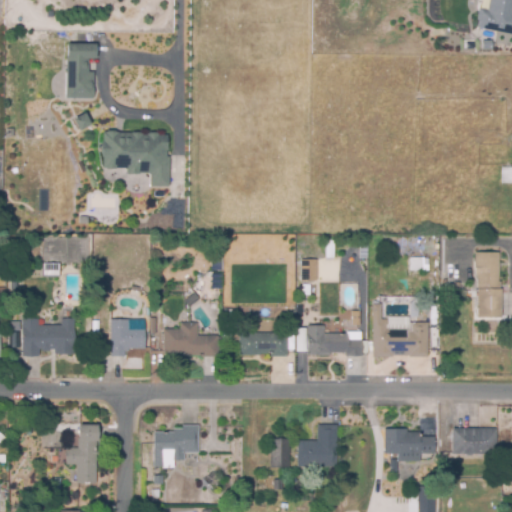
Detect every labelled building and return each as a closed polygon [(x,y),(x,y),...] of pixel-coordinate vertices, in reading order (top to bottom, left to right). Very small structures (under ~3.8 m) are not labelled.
[(473,28),(511,34),(511,13),(511,8),(511,0),(487,0),(486,9),(477,7),(473,28)] [(99,42),(99,58),(90,58),(90,70),(97,70),(96,97),(67,96),(68,56),(70,57),(70,42),(99,42)] [(77,118),(87,112),(94,123),(83,129),(77,118)] [(153,186),(153,172),(129,172),(129,167),(105,167),(105,131),(166,131),(166,134),(170,134),(170,156),(172,156),(172,186),(153,186)] [(511,186),(501,185),(502,165),(511,165),(511,186)] [(325,261),(325,244),(333,244),(333,261),(325,261)] [(358,257),(352,253),(359,244),(365,248),(358,257)] [(472,252),(472,267),(474,267),(474,318),(500,318),(500,288),(498,288),(498,281),(496,281),(496,252),(472,252)] [(427,277),(422,277),(422,271),(410,271),(410,258),(423,258),(423,259),(427,259),(427,277)] [(301,281),(300,261),(315,260),(316,281),(301,281)] [(58,277),(42,276),(43,264),(58,265),(58,277)] [(65,300),(78,299),(77,273),(64,273),(65,300)] [(309,296),(301,296),(301,285),(310,285),(309,296)] [(427,357),(409,357),(409,356),(391,356),(391,357),(372,357),(372,305),(378,305),(378,296),(418,296),(418,317),(409,317),(409,323),(427,323),(427,357)] [(191,311),(186,305),(197,298),(201,304),(191,311)] [(38,357),(22,357),(22,320),(36,320),(36,326),(60,326),(61,320),(73,320),(73,354),(54,354),(54,350),(38,350),(38,357)] [(123,356),(109,356),(109,321),(144,321),(144,349),(127,349),(127,352),(123,352),(123,356)] [(19,331),(10,331),(10,322),(19,322),(19,331)] [(216,357),(197,357),(197,356),(185,356),(185,354),(162,353),(163,330),(179,330),(179,323),(196,324),(196,337),(217,337),(216,357)] [(428,342),(428,327),(437,327),(437,342),(428,342)] [(304,352),(296,352),(296,329),(305,329),(304,352)] [(345,357),(345,353),(329,353),(329,355),(312,356),(312,331),(323,331),(323,334),(347,334),(347,333),(360,333),(360,340),(361,340),(361,342),(367,341),(367,353),(361,353),(362,357),(345,357)] [(287,357),(270,357),(270,355),(260,355),(260,356),(238,356),(238,334),(287,334),(287,357)] [(395,461),(395,454),(384,454),(383,425),(405,425),(405,433),(419,433),(419,437),(434,437),(434,454),(418,454),(418,461),(395,461)] [(95,483),(76,483),(76,465),(66,465),(66,448),(77,449),(77,439),(79,439),(79,426),(97,426),(96,451),(97,451),(97,455),(95,455),(95,483)] [(173,468),(161,468),(161,467),(152,467),(152,449),(153,449),(153,433),(173,433),(173,429),(181,430),(181,426),(198,426),(198,453),(184,453),(184,461),(173,461),(173,468)] [(336,467),(297,467),(297,442),(317,442),(317,426),(336,426),(336,467)] [(472,455),(451,455),(451,429),(472,429),(495,429),(495,455),(472,455)] [(270,468),(269,441),(288,440),(289,468),(270,468)] [(281,490),(273,490),(273,481),(281,481),(281,490)] [(418,511),(417,488),(434,487),(434,511),(418,511)]
